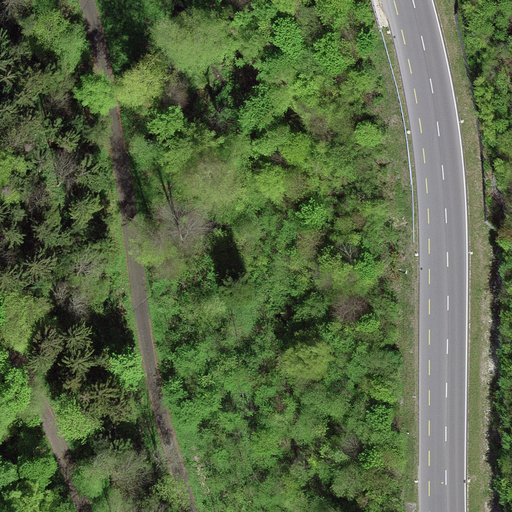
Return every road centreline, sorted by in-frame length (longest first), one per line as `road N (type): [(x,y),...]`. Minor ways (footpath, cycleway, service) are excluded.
road 1 (track): [(86,0),(102,50),(166,420),(192,511)]
road 2 (primary): [(406,0),(437,126),(446,237),(446,511)]
road 3 (track): [(85,511),(64,453),(0,338)]
